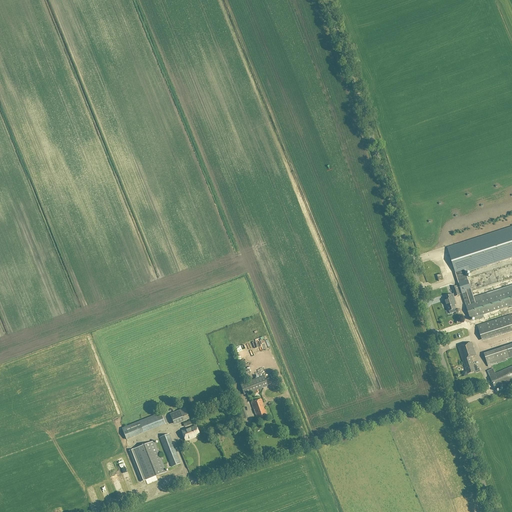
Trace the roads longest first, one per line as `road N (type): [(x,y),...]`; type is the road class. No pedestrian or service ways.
road 1 (unclassified): [(455,396),(324,0)]
road 2 (unclassified): [(330,439),(455,396)]
road 3 (unclassified): [(493,511),(455,396)]
